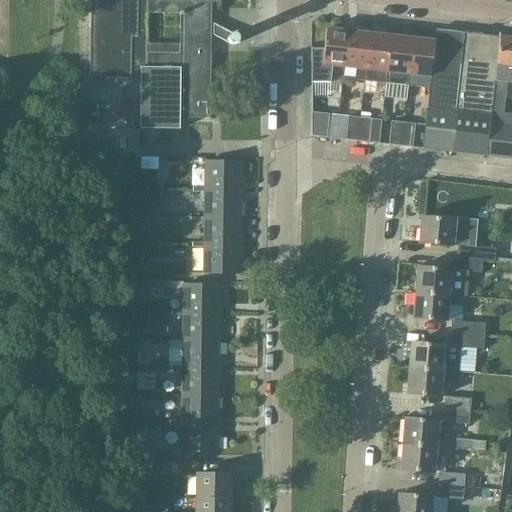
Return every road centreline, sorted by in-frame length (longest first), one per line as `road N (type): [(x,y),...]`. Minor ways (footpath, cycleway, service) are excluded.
road 1 (residential): [(278,511),(283,164)]
road 2 (residential): [(350,511),(379,175)]
road 3 (residential): [(283,164),(286,0)]
road 4 (residential): [(379,175),(395,159),(511,173)]
